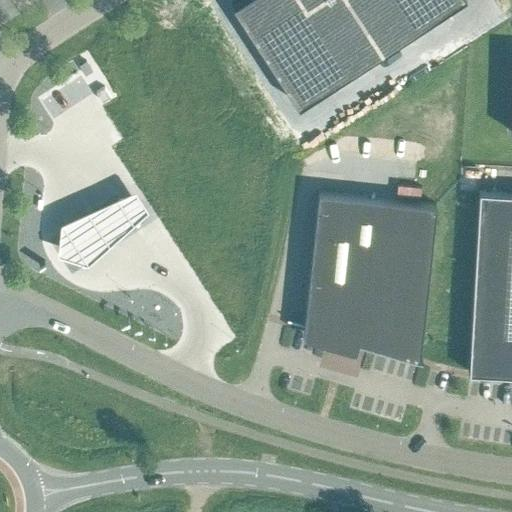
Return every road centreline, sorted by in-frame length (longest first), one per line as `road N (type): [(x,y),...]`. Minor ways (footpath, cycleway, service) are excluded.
road 1 (unclassified): [(511,469),(419,454),(246,408),(0,293)]
road 2 (secondary): [(441,511),(289,476),(204,468),(33,493)]
road 3 (unknown): [(264,350),(311,149)]
road 4 (unclassified): [(0,84),(22,49),(99,0)]
